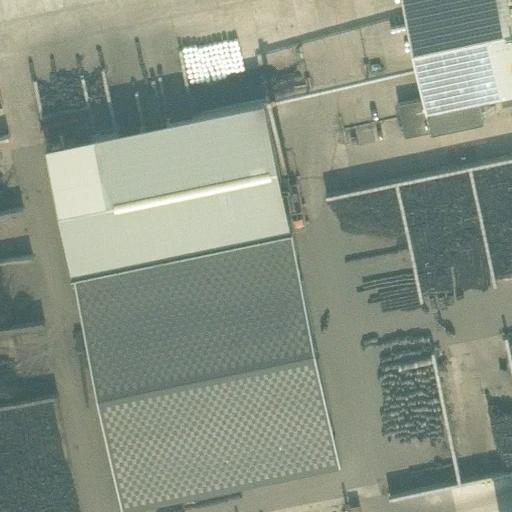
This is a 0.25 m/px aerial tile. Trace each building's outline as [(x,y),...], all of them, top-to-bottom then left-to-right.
[(511,0),(406,0),(426,96),(399,102),(405,134),(484,118),(479,94),(511,87),(511,0)] [(157,20),(159,71),(179,70),(177,19),(157,20)] [(94,131),(47,141),(60,204),(123,508),(341,463),(266,96),(94,131)] [(511,153),(402,175),(407,198),(422,208),(425,208),(424,201),(435,198),(434,194),(468,187),(480,202),(486,234),(465,252),(465,253),(472,251),(475,246),(478,259),(464,261),(458,271),(460,284),(511,273),(511,153)] [(21,206),(0,209),(0,511),(79,511),(56,384),(49,383),(50,371),(41,320),(0,327),(0,314),(35,318),(34,317),(37,296),(21,206)] [(501,342),(497,358),(487,356),(484,366),(496,369),(499,359),(511,362),(511,314),(507,313),(499,341),(501,342)] [(453,480),(511,469),(511,422),(511,425),(497,428),(494,411),(488,436),(473,432),(471,441),(463,439),(465,452),(463,458),(447,461),(457,463),(453,480)]
